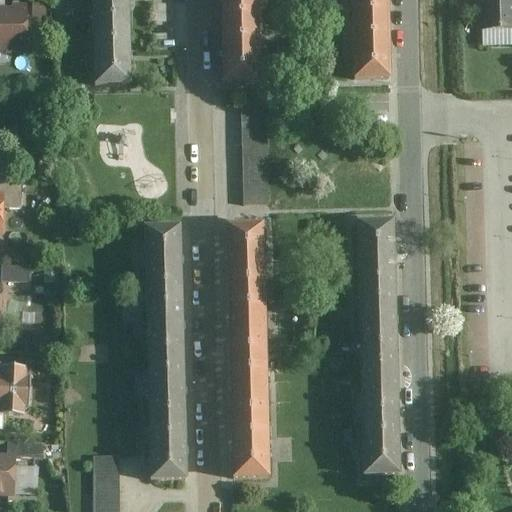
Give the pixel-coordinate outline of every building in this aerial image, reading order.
[(129,31),(128,0),(95,0),(96,32),(129,31)] [(255,0),(221,0),(222,15),(255,14),(255,0)] [(353,0),(356,89),(389,88),(388,44),(386,0),(353,0)] [(511,34),(511,0),(480,0),(482,36),(511,34)] [(0,14),(0,55),(27,56),(26,14),(0,14)] [(255,14),(222,15),(224,87),(257,86),(255,14)] [(131,95),(129,31),(96,32),(98,96),(131,95)] [(268,205),(266,103),(242,104),(243,205),(268,205)] [(0,181),(0,193),(1,193),(1,209),(21,210),(21,182),(0,181)] [(394,257),(393,216),(356,217),(362,474),(400,473),(399,425),(397,361),(396,307),(394,257)] [(268,477),(262,219),(224,220),(225,260),(227,307),(228,367),(229,423),(231,478),(268,477)] [(179,256),(178,221),(140,222),(146,480),(184,479),(183,432),(182,380),(180,318),(179,256)] [(27,268),(1,266),(0,281),(27,282),(27,268)] [(0,415),(23,416),(23,407),(29,408),(29,379),(24,379),(24,368),(0,367),(0,415)] [(6,443),(6,457),(12,458),(43,459),(43,445),(6,443)] [(6,457),(0,457),(0,494),(11,495),(12,458),(6,457)] [(117,511),(118,457),(94,457),(94,511),(117,511)]
